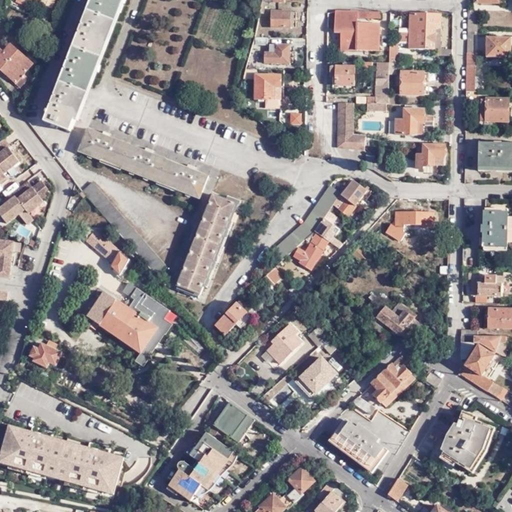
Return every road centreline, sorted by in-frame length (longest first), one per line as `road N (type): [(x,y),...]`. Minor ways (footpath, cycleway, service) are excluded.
road 1 (residential): [(0,100),(64,185),(6,363)]
road 2 (residential): [(297,442),(399,346),(451,378)]
road 3 (residential): [(456,191),(451,378)]
road 4 (residential): [(456,6),(456,191)]
road 5 (residential): [(318,143),(320,1)]
road 6 (residential): [(376,498),(451,378)]
road 7 (residential): [(320,1),(456,6)]
